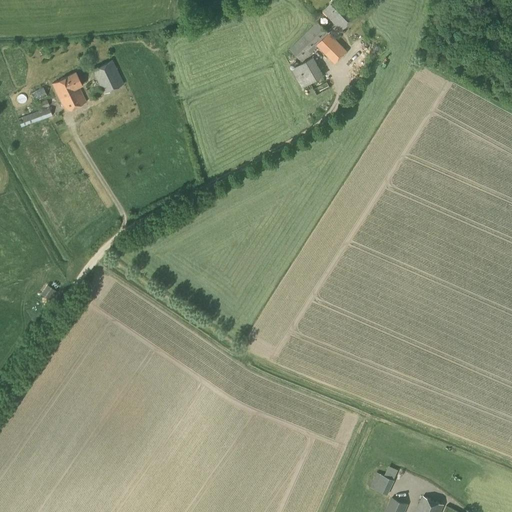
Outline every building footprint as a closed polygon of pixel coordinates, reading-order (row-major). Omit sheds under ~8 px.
[(341,30),(356,16),(346,5),(348,3),(344,0),(333,0),(322,11),(341,30)] [(346,51),(317,22),(290,49),(302,61),(317,46),(334,63),(346,51)] [(317,87),(314,81),(324,75),(313,57),(292,70),(302,88),(310,83),(317,95),(330,88),(326,82),(317,87)] [(104,93),(123,84),(112,60),(92,70),(104,93)] [(82,85),(75,72),(52,84),(66,112),(86,102),(78,87),(82,85)] [(34,102),(47,96),(43,87),(30,93),(34,102)] [(21,127),(52,116),(49,107),(18,119),(21,127)] [(50,301),(57,291),(47,284),(41,294),(50,301)] [(394,480),(376,473),(370,487),(374,489),(387,495),(394,480)] [(440,511),(443,505),(423,496),(415,511),(440,511)] [(404,511),(408,505),(391,497),(384,511),(404,511)]
